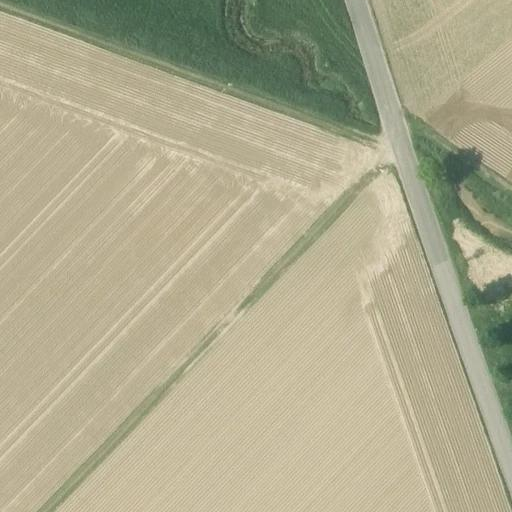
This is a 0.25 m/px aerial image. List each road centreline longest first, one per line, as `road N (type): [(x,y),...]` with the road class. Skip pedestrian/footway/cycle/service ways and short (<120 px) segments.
road 1 (track): [(45,511),(380,161),(404,151),(0,4)]
road 2 (tertiary): [(356,0),(511,464)]
road 3 (track): [(511,194),(392,112)]
